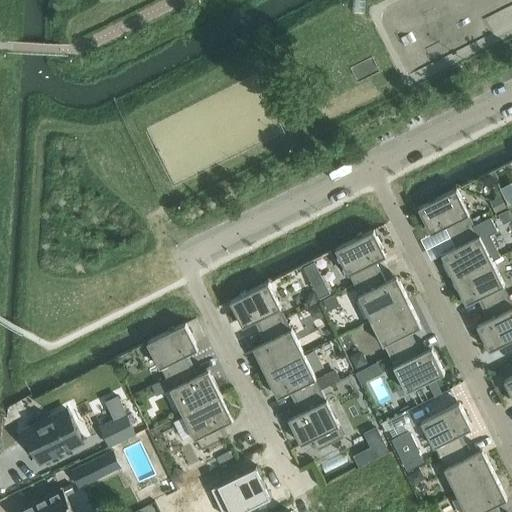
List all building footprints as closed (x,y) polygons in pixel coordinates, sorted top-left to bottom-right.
[(431,202),(419,208),(432,234),(443,228),(448,239),(475,225),(470,215),(457,189),(435,200),(434,198),(429,200),(431,202)] [(501,197),(491,201),(497,212),(506,208),(501,197)] [(511,217),(508,210),(499,215),(503,224),(511,219),(511,217)] [(453,249),(442,254),(455,280),(493,261),(501,257),(491,235),(498,232),(491,217),(475,226),(475,225),(448,239),(453,249)] [(359,238),(336,249),(349,275),(350,275),(355,285),(381,272),(376,261),(387,256),(374,230),(363,236),(362,233),(357,236),(359,238)] [(493,261),(455,280),(467,305),(478,299),(483,310),(510,296),(505,286),(493,261)] [(381,272),(355,285),(360,295),(359,296),(372,321),(410,302),(398,277),(387,282),(381,272)] [(243,296),(231,301),(244,327),(255,322),(260,332),(287,319),(281,308),(282,308),(269,282),(247,293),(246,291),(241,293),(243,296)] [(325,282),(314,288),(320,298),(331,293),(325,282)] [(309,294),(308,300),(311,306),(320,301),(315,291),(309,294)] [(334,295),(323,301),(328,311),(339,305),(334,295)] [(478,325),(480,330),(490,351),(511,340),(511,300),(510,296),(483,310),(489,320),(478,325)] [(410,302),(372,321),(384,346),(385,346),(390,356),(417,343),(411,332),(422,327),(410,302)] [(321,303),(309,309),(312,315),(320,318),(326,314),(321,303)] [(254,348),(257,353),(267,373),(305,354),(292,329),(287,319),(260,332),(265,343),(254,348)] [(170,332),(148,343),(161,368),(162,368),(167,378),(193,365),(188,355),(199,350),(186,324),(175,329),(174,327),(169,329),(170,332)] [(417,343),(390,356),(395,366),(395,367),(407,392),(445,373),(433,348),(422,353),(417,343)] [(357,353),(350,357),(356,368),(367,362),(364,356),(357,353)] [(305,354),(267,373),(279,398),(290,393),(295,403),(322,390),(317,379),(305,354)] [(193,365),(167,378),(172,389),(171,389),(184,414),(222,395),(210,370),(199,376),(193,365)] [(290,419),(292,424),(302,445),(313,439),(319,450),(345,437),(340,426),(328,400),(327,400),(322,390),(295,403),(301,414),(290,419)] [(222,395),(184,414),(196,439),(197,439),(202,450),(229,437),(223,426),(234,420),(222,395)] [(435,447),(440,458),(467,444),(462,434),(473,429),(460,403),(422,422),(435,448),(435,447)] [(67,410),(25,431),(40,462),(83,442),(67,410)] [(377,427),(366,433),(373,448),(378,458),(390,453),(377,427)] [(410,431),(393,440),(403,460),(407,470),(424,462),(419,452),(420,451),(410,431)] [(467,444),(440,458),(446,468),(445,468),(457,493),(496,474),(483,449),(472,455),(467,444)] [(112,450),(73,469),(81,487),(120,467),(112,450)] [(257,466),(212,488),(224,511),(240,511),(272,497),(257,466)] [(420,469),(408,475),(413,484),(422,480),(423,474),(420,469)] [(496,474),(457,493),(466,511),(500,511),(497,505),(508,500),(496,474)] [(76,511),(64,486),(21,508),(22,511),(76,511)]
